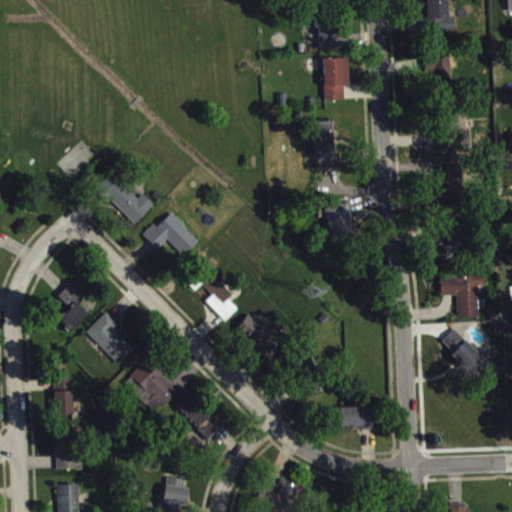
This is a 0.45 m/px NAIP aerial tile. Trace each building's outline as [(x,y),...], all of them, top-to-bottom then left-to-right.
[(449,0),(423,0),(424,26),(433,26),(433,35),(456,34),(456,19),(450,20),(449,0)] [(427,75),(433,75),(433,86),(458,86),(459,60),(427,60),(427,75)] [(325,61),(326,103),(346,102),(346,89),(350,89),(350,61),(325,61)] [(336,124),(317,125),(318,172),(338,171),(336,124)] [(471,133),(455,133),(454,152),(470,152),(471,133)] [(441,205),(458,205),(458,196),(465,196),(465,170),(442,170),(441,205)] [(145,196),(138,202),(115,176),(100,190),(135,228),(156,209),(145,196)] [(351,207),(328,208),(329,241),(352,240),(351,207)] [(159,252),(169,242),(188,262),(204,247),(174,216),(159,230),(156,227),(145,237),(159,252)] [(448,226),(449,249),(438,250),(439,263),(466,262),(464,226),(448,226)] [(240,312),(230,302),(235,298),(209,271),(191,288),(197,293),(204,287),(214,298),(208,304),(227,324),(240,312)] [(443,299),(458,298),(459,321),(480,320),(479,289),(486,289),(486,279),(442,280),(443,299)] [(84,301),(72,287),(60,298),(73,311),(60,323),(72,335),(91,318),(80,305),(84,301)] [(115,332),(120,327),(108,315),(88,334),(120,368),(136,353),(115,332)] [(273,333),(248,316),(234,336),(273,363),(292,335),(279,325),(273,333)] [(470,372),(483,358),(455,331),(442,345),(470,372)] [(144,401),(158,416),(180,396),(150,362),(133,378),(150,396),(144,401)] [(56,380),(57,418),(76,417),(74,380),(56,380)] [(210,443),(224,428),(192,398),(178,413),(210,443)] [(379,430),(378,409),(341,410),(341,432),(379,430)] [(81,429),(57,430),(59,473),(83,472),(81,429)] [(186,511),(189,482),(167,480),(163,511),(186,511)] [(295,511),(304,491),(284,483),(278,497),(273,495),(265,511),(295,511)] [(60,511),(80,511),(80,487),(60,488),(60,511)]
